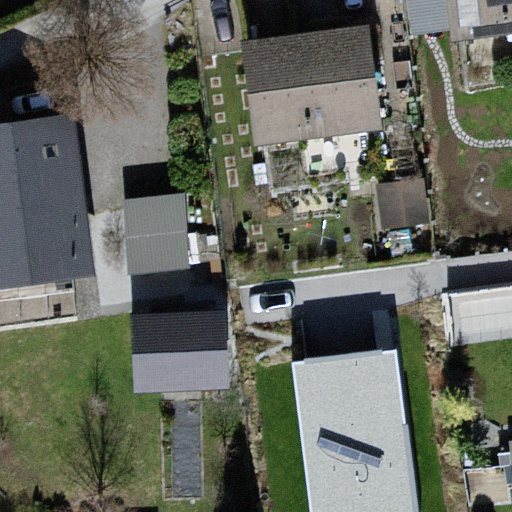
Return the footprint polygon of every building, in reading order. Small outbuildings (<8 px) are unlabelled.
[(511,0),(426,0),(432,41),(511,31),(511,0)] [(350,27),(223,40),(234,143),(361,130),(350,27)] [(57,114),(0,122),(0,281),(80,270),(57,114)] [(186,182),(122,184),(125,258),(188,256),(186,182)] [(213,322),(120,322),(126,399),(219,391),(213,322)] [(417,511),(397,350),(294,363),(312,511),(417,511)]
